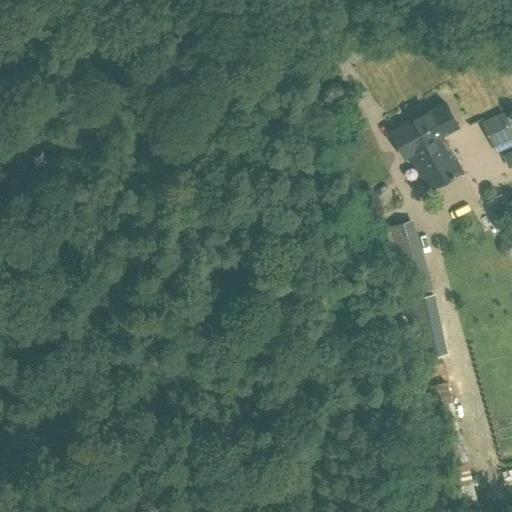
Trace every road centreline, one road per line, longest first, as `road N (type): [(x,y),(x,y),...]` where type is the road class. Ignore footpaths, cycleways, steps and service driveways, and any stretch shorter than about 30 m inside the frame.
road 1 (unknown): [(332,0),(445,329),(488,507)]
road 2 (track): [(231,511),(19,144),(0,132)]
road 3 (secondary): [(511,9),(376,0)]
